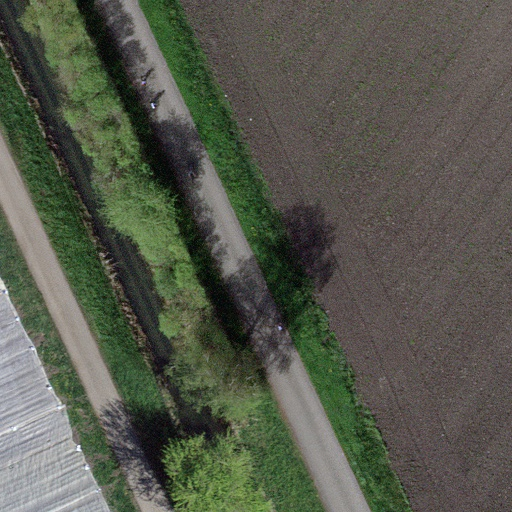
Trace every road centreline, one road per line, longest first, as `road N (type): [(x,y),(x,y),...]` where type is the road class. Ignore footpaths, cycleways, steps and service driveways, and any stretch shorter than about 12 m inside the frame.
road 1 (track): [(348,511),(112,0)]
road 2 (track): [(0,175),(155,511)]
